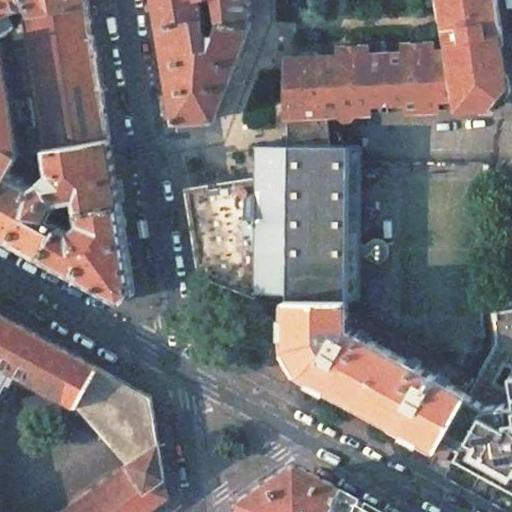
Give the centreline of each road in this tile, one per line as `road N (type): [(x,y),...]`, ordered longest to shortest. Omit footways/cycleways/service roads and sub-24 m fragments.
road 1 (residential): [(126,0),(183,373)]
road 2 (residential): [(183,373),(0,272)]
road 3 (residential): [(438,511),(296,435)]
road 4 (residential): [(183,373),(200,504)]
road 5 (residential): [(296,435),(183,373)]
